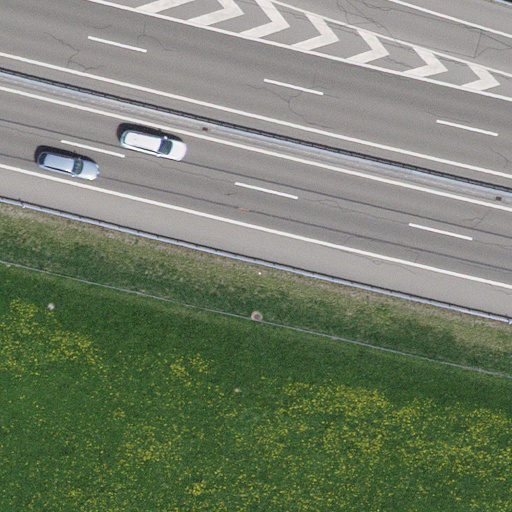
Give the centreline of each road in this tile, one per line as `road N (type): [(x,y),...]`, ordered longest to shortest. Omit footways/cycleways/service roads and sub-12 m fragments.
road 1 (motorway): [(511,136),(0,14)]
road 2 (motorway): [(0,128),(511,249)]
road 3 (motorway): [(511,56),(337,0)]
